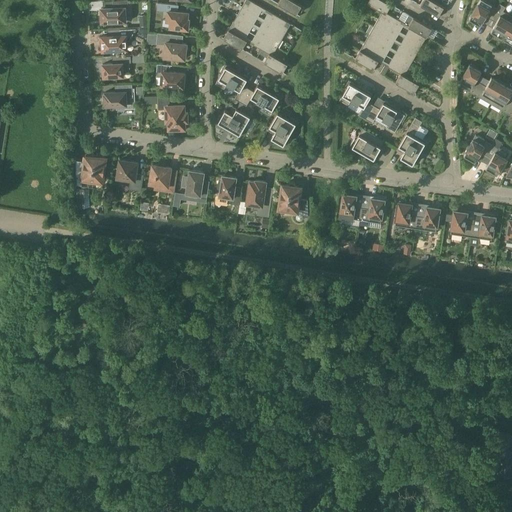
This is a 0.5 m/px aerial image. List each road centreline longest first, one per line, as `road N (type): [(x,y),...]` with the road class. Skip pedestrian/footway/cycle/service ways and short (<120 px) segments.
road 1 (residential): [(0,223),(511,300)]
road 2 (residential): [(205,146),(83,128),(75,0)]
road 3 (residential): [(449,183),(205,146)]
